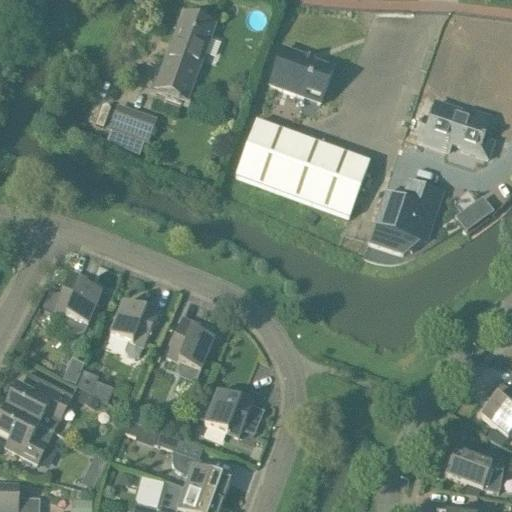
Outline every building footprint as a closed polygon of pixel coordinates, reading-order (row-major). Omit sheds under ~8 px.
[(154,91),(187,103),(215,27),(182,15),(154,91)] [(269,89),(303,101),(305,98),(320,103),(319,107),(320,107),(333,72),(304,61),(305,59),(293,55),(294,52),(290,50),(289,53),(283,51),(269,89)] [(435,106),(421,146),(448,155),(451,147),(462,150),(461,153),(487,162),(493,145),(483,142),(484,139),(483,139),(489,121),(475,116),(474,119),(435,106)] [(155,123),(117,109),(109,132),(147,145),(155,123)] [(256,124),(236,180),(348,221),(369,165),(256,124)] [(397,219),(421,227),(430,230),(442,194),(409,183),(397,219)] [(465,236),(494,216),(483,200),(454,220),(465,236)] [(70,275),(53,314),(67,320),(64,326),(67,333),(77,337),(84,335),(86,328),(87,328),(101,296),(79,287),(82,280),(70,275)] [(123,305),(109,338),(129,346),(125,354),(127,358),(134,361),(139,359),(142,351),(144,352),(160,312),(147,307),(144,314),(123,305)] [(166,361),(179,366),(176,373),(179,379),(189,384),(196,381),(199,375),(200,375),(213,342),(192,333),(195,326),(182,321),(166,361)] [(71,361),(62,382),(75,388),(84,366),(71,361)] [(91,397),(96,385),(98,380),(83,374),(76,390),(91,397)] [(480,419),(507,442),(511,435),(511,397),(498,385),(489,396),(495,401),(480,419)] [(4,410),(53,435),(60,422),(61,422),(61,421),(72,399),(48,386),(40,401),(16,388),(4,410)] [(217,395),(204,428),(238,442),(255,402),(242,396),(239,404),(217,395)] [(4,410),(0,419),(0,436),(9,441),(4,452),(37,469),(48,447),(47,447),(53,435),(4,410)] [(140,429),(133,427),(127,424),(122,436),(136,441),(140,429)] [(222,506),(230,484),(208,475),(210,469),(211,468),(180,457),(184,446),(158,436),(154,448),(174,455),(172,460),(172,465),(173,469),(175,473),(180,476),(189,479),(184,492),(222,506)] [(450,458),(444,473),(446,473),(445,478),(482,493),(497,496),(502,475),(506,463),(480,453),(476,464),(453,456),(452,459),(450,458)] [(80,487),(93,493),(107,466),(94,459),(80,487)] [(219,511),(222,506),(184,492),(165,485),(158,511),(153,511),(132,506),(130,511),(219,511)] [(0,511),(39,511),(39,502),(17,502),(18,488),(0,487),(0,511)] [(92,511),(92,502),(73,502),(73,511),(92,511)]
